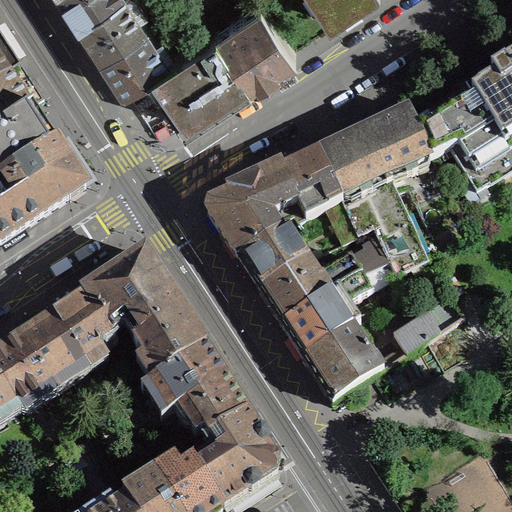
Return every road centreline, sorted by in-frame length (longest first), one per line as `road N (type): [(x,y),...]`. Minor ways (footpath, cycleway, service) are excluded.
road 1 (residential): [(145,197),(458,0)]
road 2 (tertiary): [(331,482),(145,197)]
road 3 (tertiary): [(145,197),(16,0)]
road 4 (tertiary): [(0,291),(145,197)]
